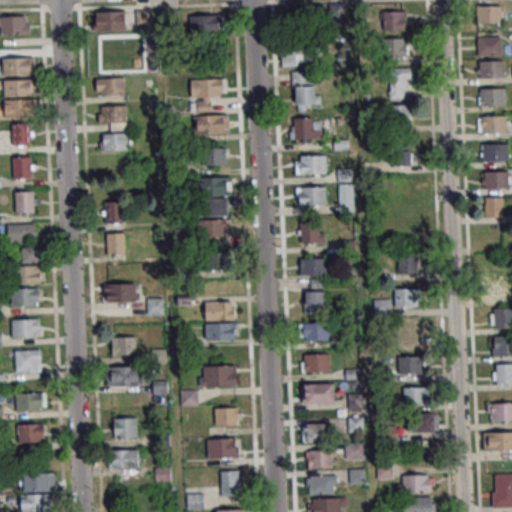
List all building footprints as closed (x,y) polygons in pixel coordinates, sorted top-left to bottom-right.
[(280,25),(313,24),(313,4),(279,5),(280,25)] [(477,7),(501,6),(502,24),(477,25),(477,7)] [(405,10),(383,10),(383,30),(405,30),(405,10)] [(127,11),(95,11),(95,30),(127,29),(127,11)] [(0,32),(30,33),(30,16),(0,15),(0,32)] [(190,15),(190,34),(218,34),(218,15),(190,15)] [(405,38),(385,38),(385,57),(405,57),(405,38)] [(477,39),(501,38),(502,56),(478,57),(477,39)] [(283,67),(317,61),(314,45),(280,51),(283,67)] [(34,75),(33,57),(2,58),(2,75),(34,75)] [(479,62),(503,61),(504,79),(479,80),(479,62)] [(390,97),(410,97),(410,67),(390,67),(390,97)] [(316,71),(293,71),(293,109),(317,109),(316,71)] [(224,77),(191,78),(191,111),(210,110),(210,97),(224,97),(224,77)] [(96,95),(125,95),(125,78),(96,78),(96,95)] [(32,80),(4,80),(4,96),(32,96),(32,80)] [(480,90),(504,89),(505,107),(481,107),(480,90)] [(5,103),(5,116),(31,116),(31,103),(5,103)] [(410,104),(389,104),(389,128),(410,128),(410,104)] [(127,105),(99,105),(99,124),(108,124),(108,129),(127,129),(127,105)] [(195,115),(195,132),(229,132),(229,115),(195,115)] [(481,117),(506,116),(506,134),(482,135),(481,117)] [(290,138),(322,138),(322,117),(290,117),(290,138)] [(31,145),(31,123),(12,123),(12,145),(31,145)] [(128,150),(128,133),(101,133),(101,150),(128,150)] [(410,165),(410,142),(391,142),(391,165),(410,165)] [(482,145),(506,144),(507,162),(483,163),(482,145)] [(226,165),(226,148),(204,148),(204,165),(226,165)] [(325,155),(295,155),(295,174),(325,174),(325,155)] [(13,178),(32,178),(32,156),(13,156),(13,178)] [(351,169),(338,169),(338,181),(351,181),(351,169)] [(484,173),(508,172),(509,190),(484,190),(484,173)] [(412,197),(412,176),(393,176),(393,197),(412,197)] [(198,195),(232,195),(232,177),(198,177),(198,195)] [(296,204),(325,204),(325,186),(296,186),(296,204)] [(34,212),(34,190),(15,190),(15,212),(34,212)] [(503,216),(503,197),(484,197),(484,216),(503,216)] [(196,199),(197,237),(230,236),(230,217),(229,217),(229,198),(196,199)] [(106,223),(125,223),(125,202),(106,202),(106,223)] [(323,222),(300,222),(300,242),(323,242),(323,222)] [(7,223),(7,242),(37,242),(37,223),(7,223)] [(106,254),(125,254),(125,232),(106,232),(106,254)] [(21,246),(21,262),(39,262),(39,246),(21,246)] [(199,270),(229,270),(229,250),(199,250),(199,270)] [(398,273),(421,273),(421,253),(398,253),(398,273)] [(300,257),(300,275),(327,275),(327,257),(300,257)] [(14,265),(14,284),(41,284),(41,265),(14,265)] [(488,284),(511,283),(511,301),(488,302),(488,284)] [(103,284),(103,302),(138,302),(138,284),(103,284)] [(10,288),(10,305),(40,305),(40,288),(10,288)] [(394,288),(394,306),(418,306),(418,288),(394,288)] [(325,291),(304,291),(304,313),(325,313),(325,291)] [(163,298),(147,298),(147,314),(163,314),(163,298)] [(205,319),(234,319),(234,300),(205,300),(205,319)] [(511,307),(491,308),(491,328),(511,327),(511,307)] [(12,319),(12,337),(40,336),(40,319),(12,319)] [(420,321),(401,321),(401,342),(420,342),(420,321)] [(205,339),(234,339),(234,322),(205,322),(205,339)] [(298,323),(298,340),(329,340),(329,323),(298,323)] [(492,355),(511,354),(511,334),(492,335),(492,355)] [(111,354),(136,354),(136,336),(111,336),(111,354)] [(15,372),(41,372),(41,350),(15,350),(15,372)] [(330,371),(330,353),(301,353),(301,371),(330,371)] [(398,355),(398,373),(424,373),(424,355),(398,355)] [(511,362),(492,363),(492,383),(511,382),(511,362)] [(199,385),(237,385),(237,365),(199,365),(199,385)] [(107,384),(142,384),(142,367),(107,367),(107,384)] [(333,403),(333,383),(301,383),(302,403),(333,403)] [(429,386),(403,386),(403,404),(429,404),(429,386)] [(198,405),(198,389),(180,390),(181,405),(198,405)] [(16,393),(16,409),(45,409),(45,393),(16,393)] [(491,405),(511,404),(511,421),(492,422),(491,405)] [(239,407),(214,407),(214,425),(239,425),(239,407)] [(405,431),(438,431),(438,412),(405,412),(405,431)] [(138,436),(138,418),(114,418),(114,436),(138,436)] [(304,441),(330,441),(330,422),(304,422),(304,441)] [(18,441),(45,441),(45,423),(18,423),(18,441)] [(492,434),(511,433),(511,451),(493,451),(492,434)] [(207,438),(207,457),(239,457),(239,438),(207,438)] [(365,442),(345,442),(345,458),(365,458),(365,442)] [(140,449),(109,449),(109,467),(140,467),(140,449)] [(306,449),(306,467),(332,467),(332,449),(306,449)] [(156,480),(169,480),(169,468),(156,468),(156,480)] [(364,469),(350,469),(350,482),(364,482),(364,469)] [(240,495),(240,470),(221,470),(221,495),(240,495)] [(54,491),(54,473),(23,473),(23,491),(54,491)] [(307,494),(336,494),(336,473),(307,473),(307,494)] [(511,473),(492,474),(492,507),(511,506),(511,473)] [(434,492),(434,474),(403,474),(403,492),(434,492)] [(187,493),(187,508),(204,508),(204,493),(187,493)] [(50,495),(20,495),(20,511),(50,511),(50,495)] [(402,511),(434,511),(435,497),(402,497),(402,511)] [(345,511),(346,498),(308,498),(307,511),(345,511)]
